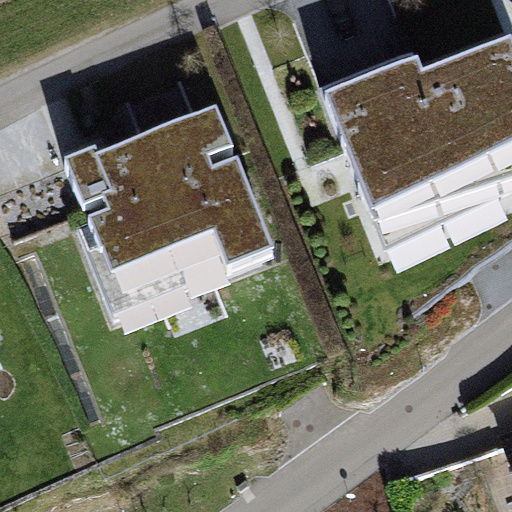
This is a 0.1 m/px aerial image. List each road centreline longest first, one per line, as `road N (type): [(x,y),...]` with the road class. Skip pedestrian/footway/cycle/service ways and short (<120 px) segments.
road 1 (residential): [(511,343),(274,511)]
road 2 (residential): [(251,0),(0,118)]
